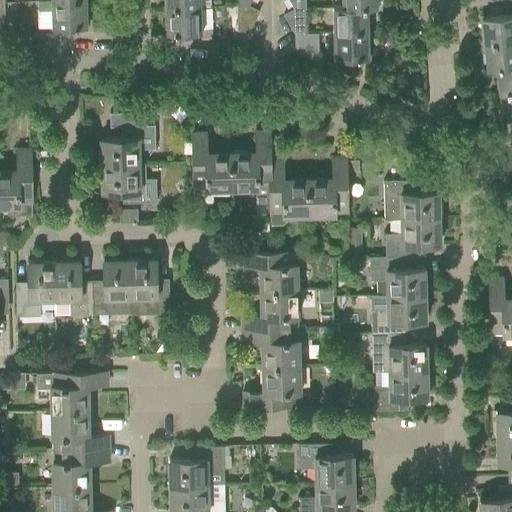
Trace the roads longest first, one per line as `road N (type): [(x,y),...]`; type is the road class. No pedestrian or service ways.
road 1 (residential): [(211,359),(210,254),(184,236),(74,235),(65,59)]
road 2 (residential): [(428,137),(270,78),(141,65)]
road 3 (residential): [(454,429),(475,159)]
road 4 (residential): [(0,363),(211,359)]
road 5 (residential): [(213,395),(213,428),(382,429)]
road 6 (residential): [(139,511),(137,396),(213,395)]
road 7 (residential): [(428,137),(436,116),(428,31),(442,0)]
